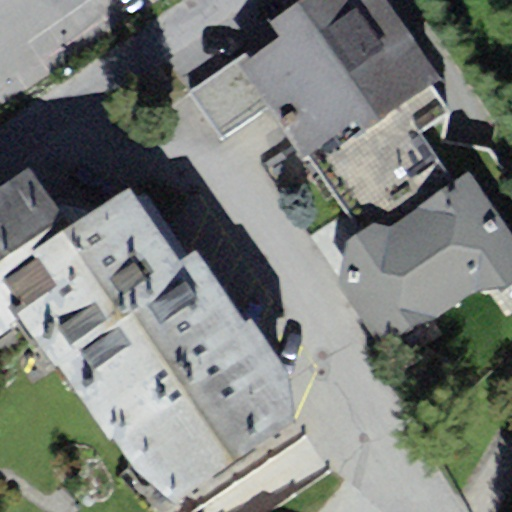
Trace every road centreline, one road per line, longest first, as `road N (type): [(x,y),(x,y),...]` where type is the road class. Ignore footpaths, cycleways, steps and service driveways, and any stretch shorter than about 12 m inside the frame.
road 1 (residential): [(140,64),(298,286),(425,511)]
road 2 (residential): [(0,163),(140,64)]
